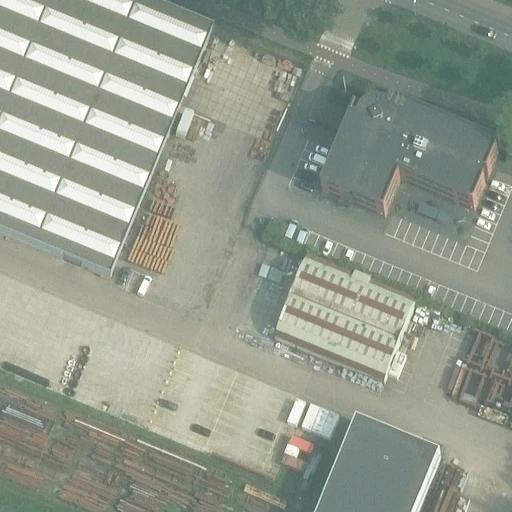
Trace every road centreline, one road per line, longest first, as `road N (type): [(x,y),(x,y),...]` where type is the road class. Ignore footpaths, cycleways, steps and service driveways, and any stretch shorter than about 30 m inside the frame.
road 1 (unknown): [(206,330),(511,459)]
road 2 (unknown): [(0,247),(206,330)]
road 3 (unknown): [(270,200),(206,330)]
